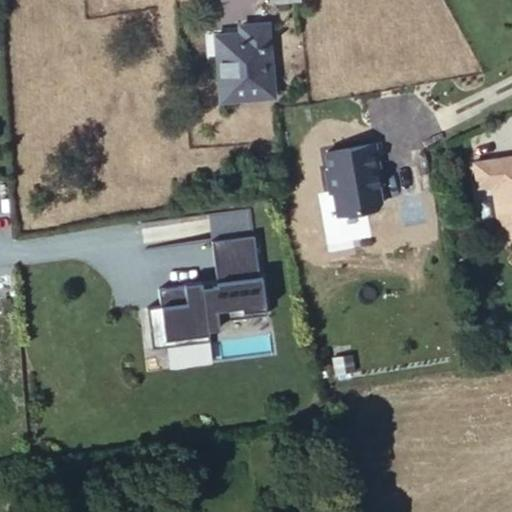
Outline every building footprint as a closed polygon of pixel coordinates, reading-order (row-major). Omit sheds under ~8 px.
[(247,17),(216,21),(219,86),(273,80),(265,6),(247,9),(247,17)] [(322,140),(333,203),(372,196),(377,190),(374,174),(372,162),(375,161),(371,131),(322,140)] [(511,144),(486,149),(490,172),(497,218),(511,228),(511,144)] [(486,149),(472,151),(475,174),(490,172),(486,149)] [(261,311),(252,237),(207,242),(212,283),(145,291),(151,349),(204,343),(203,332),(212,332),(210,312),(217,311),(217,316),(261,311)] [(64,418),(1,421),(2,440),(66,435),(64,418)]
